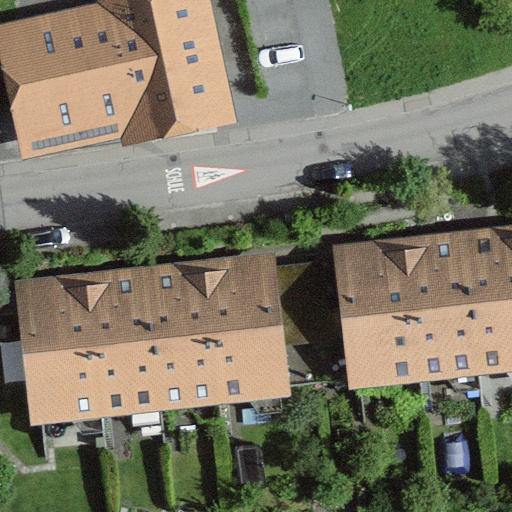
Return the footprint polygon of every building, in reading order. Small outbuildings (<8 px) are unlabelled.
[(138,113),(141,129),(212,113),(186,0),(164,0),(6,38),(29,138),(138,113)] [(511,238),(464,244),(477,364),(511,360),(511,238)] [(405,250),(419,371),(477,364),(464,244),(405,250)] [(353,334),(358,378),(419,371),(405,250),(345,257),(351,311),(353,334)] [(278,269),(284,318),(271,320),(274,343),(353,334),(351,311),(325,314),(319,265),(278,269)] [(218,393),(279,386),(274,343),(271,320),(265,266),(205,273),(218,393)] [(146,280),(159,400),(218,393),(205,273),(146,280)] [(87,286),(100,406),(159,400),(146,280),(87,286)] [(26,293),(40,413),(100,406),(87,286),(26,293)]
